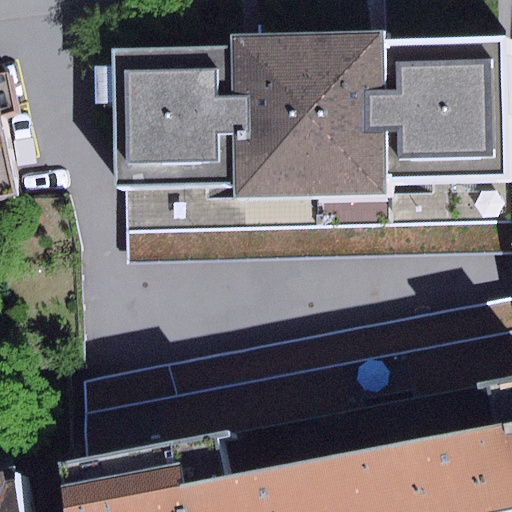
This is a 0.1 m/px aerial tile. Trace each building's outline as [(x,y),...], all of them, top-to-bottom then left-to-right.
[(316,229),(511,222),(511,150),(511,130),(508,35),(380,39),(380,31),(310,33),(316,229)] [(316,229),(310,33),(229,36),(229,48),(114,51),(119,235),(316,229)] [(0,199),(13,196),(0,137),(0,199)] [(66,194),(13,196),(0,199),(0,321),(1,340),(85,337),(81,247),(66,194)] [(511,300),(164,366),(177,439),(511,375),(511,300)] [(86,369),(85,337),(1,340),(3,407),(73,405),(72,369),(86,369)] [(85,381),(86,454),(177,439),(164,366),(85,381)] [(511,511),(511,375),(177,439),(191,511),(511,511)] [(191,511),(177,439),(86,454),(52,460),(62,511),(191,511)] [(21,511),(14,471),(0,473),(0,511),(21,511)]
